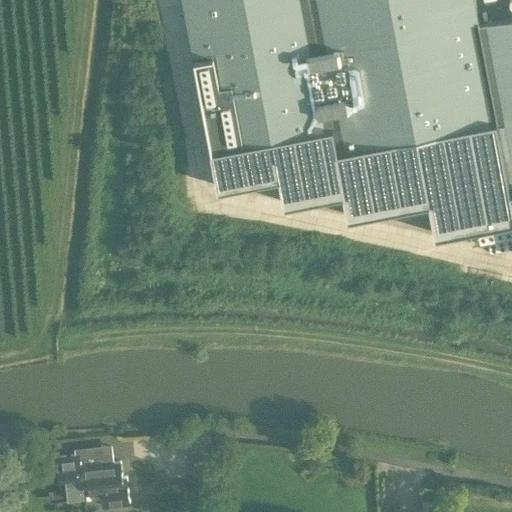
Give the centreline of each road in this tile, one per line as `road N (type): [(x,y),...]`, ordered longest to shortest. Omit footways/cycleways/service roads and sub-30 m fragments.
road 1 (unknown): [(174,0),(210,190),(223,203),(511,264)]
road 2 (track): [(511,372),(341,337),(119,331),(79,338)]
road 3 (unclassified): [(141,442),(272,435),(511,484)]
